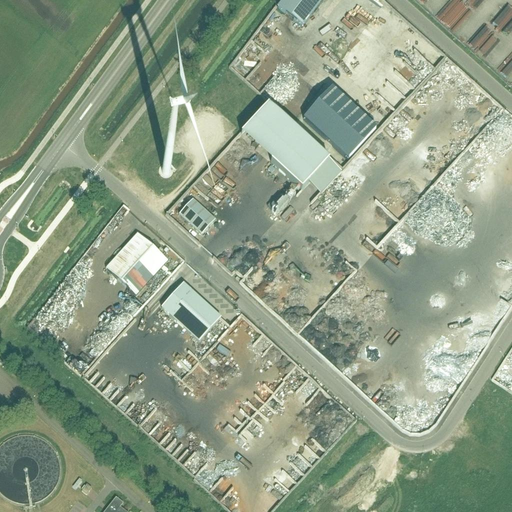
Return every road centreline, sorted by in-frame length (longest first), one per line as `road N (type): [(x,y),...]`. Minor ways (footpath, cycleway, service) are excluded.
road 1 (unclassified): [(65,146),(402,445),(440,438),(511,328)]
road 2 (tertiary): [(65,146),(173,0)]
road 3 (tertiary): [(162,0),(59,142)]
road 4 (unclassified): [(511,105),(393,0)]
